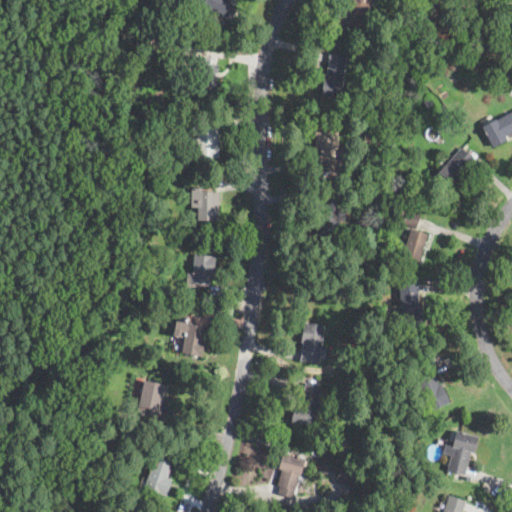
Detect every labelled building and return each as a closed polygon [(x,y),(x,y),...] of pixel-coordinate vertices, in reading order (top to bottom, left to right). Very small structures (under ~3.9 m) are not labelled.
[(234,11),(230,19),(194,2),(194,0),(230,0),(230,2),(236,5),(234,11)] [(372,0),(351,35),(332,23),(342,8),(345,9),(350,0),(372,0)] [(452,16),(445,23),(440,18),(447,11),(452,16)] [(496,49),(488,53),(484,45),(493,41),(496,49)] [(346,55),(341,97),(320,95),(322,73),(327,73),(329,53),(346,55)] [(215,76),(213,91),(194,89),(198,56),(212,57),(211,64),(217,65),(215,76)] [(433,104),(428,108),(423,102),(429,98),(433,104)] [(506,140),(493,147),(482,127),(511,110),(511,131),(504,136),(506,140)] [(214,130),(214,140),(217,140),(218,157),(197,157),(197,128),(214,128),(214,130)] [(336,131),(338,171),(322,171),(322,164),(318,164),(318,147),(314,147),(313,132),(336,131)] [(373,140),(363,140),(363,131),(373,131),(373,140)] [(461,180),(450,192),(433,177),(460,147),(474,159),(458,177),(461,180)] [(134,192),(127,193),(126,181),(133,181),(134,192)] [(401,187),(398,194),(388,191),(390,184),(401,187)] [(218,204),(218,220),(197,220),(197,207),(191,207),(191,187),(202,187),(202,191),(216,191),(215,204),(218,204)] [(337,195),(337,210),(345,210),(344,224),(340,224),(339,237),(314,236),(314,219),(318,219),(319,202),(321,202),(321,195),(337,195)] [(419,217),(416,226),(395,219),(398,208),(419,215),(419,217)] [(423,246),(418,261),(400,255),(409,228),(427,234),(423,246)] [(216,256),(214,273),(211,273),(210,286),(193,284),(192,288),(185,287),(187,272),(192,273),(195,253),(216,256)] [(349,260),(348,267),(337,265),(338,258),(349,260)] [(418,292),(419,308),(422,308),(422,326),(400,327),(399,283),(418,282),(418,292)] [(318,358),(318,363),(300,360),(302,343),(299,342),(302,321),(324,325),(318,358)] [(204,339),(201,356),(180,352),(186,323),(203,326),(201,339),(204,339)] [(116,361),(115,369),(104,368),(105,358),(117,360),(116,361)] [(430,367),(437,384),(440,382),(449,401),(430,411),(424,397),(419,400),(411,382),(415,380),(413,376),(430,367)] [(160,415),(160,417),(136,412),(143,379),(167,384),(160,415)] [(321,385),(312,425),(290,420),(293,404),(297,405),(301,389),(303,390),(305,382),(321,385)] [(478,436),(474,453),(470,452),(464,475),(447,470),(453,447),(451,447),(455,430),(478,436)] [(352,435),(348,444),(341,442),(344,432),(352,435)] [(414,450),(410,460),(403,458),(407,448),(414,450)] [(293,495),(292,498),(277,494),(279,485),(277,485),(281,468),(279,468),(283,452),(303,458),(293,495)] [(170,485),(166,496),(144,488),(147,479),(154,457),(172,463),(167,478),(172,479),(170,485)] [(356,487),(356,488),(335,480),(342,460),(364,468),(356,487)] [(132,469),(126,482),(116,478),(122,465),(132,469)] [(328,493),(343,500),(355,476),(340,468),(328,493)] [(460,511),(442,511),(448,494),(464,499),(460,511)]
